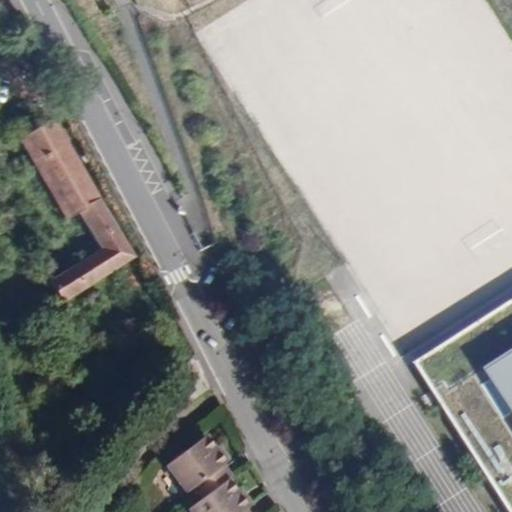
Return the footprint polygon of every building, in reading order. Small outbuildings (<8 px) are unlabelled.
[(127,248),(48,111),(19,129),(64,209),(74,203),(95,239),(44,275),(58,295),(127,248)] [(22,195),(8,171),(0,176),(0,204),(2,208),(22,195)] [(511,511),(511,288),(408,355),(511,511)] [(230,472),(220,460),(223,457),(204,431),(165,460),(184,486),(189,483),(199,496),(227,475),(230,472)] [(247,502),(227,475),(199,496),(187,505),(192,511),(247,511),(243,505),(247,502)]
